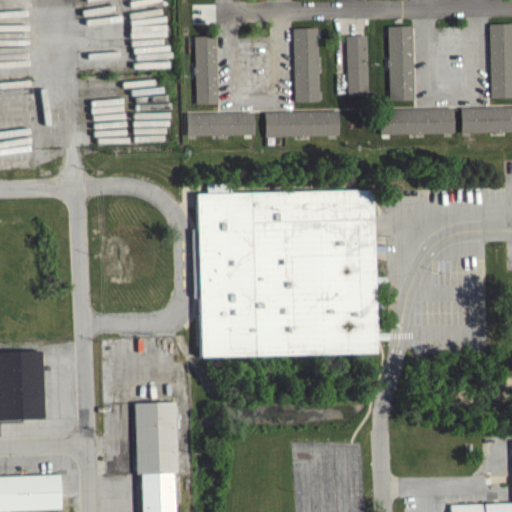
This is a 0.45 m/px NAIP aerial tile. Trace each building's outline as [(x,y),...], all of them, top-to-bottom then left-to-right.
[(511,22),(487,22),(488,29),(489,97),(511,96),(511,22)] [(386,25),(388,98),(412,98),(410,29),(410,24),(386,25)] [(291,27),(315,26),(317,99),(293,101),(291,31),(291,27)] [(462,86),(461,29),(434,30),(436,87),(462,86)] [(344,35),(346,94),(366,94),(365,34),(344,35)] [(193,35),(195,102),(215,102),(214,38),(214,35),(193,35)] [(240,98),(267,97),(266,40),(238,40),(240,98)] [(511,105),(458,106),(459,131),(511,129),(511,105)] [(451,131),(379,133),(378,108),(451,107),(451,131)] [(263,111),(263,136),(336,134),(336,110),(263,111)] [(185,112),(186,134),(252,132),(252,111),(187,112),(185,112)] [(194,193),(198,356),(376,352),(372,189),(194,193)] [(38,355),(0,355),(0,424),(40,423),(38,355)] [(131,406),(133,478),(137,478),(138,511),(171,511),(171,477),(175,477),(173,405),(131,406)] [(57,511),(56,478),(0,479),(0,511),(57,511)] [(450,511),(450,504),(511,502),(511,511),(450,511)]
